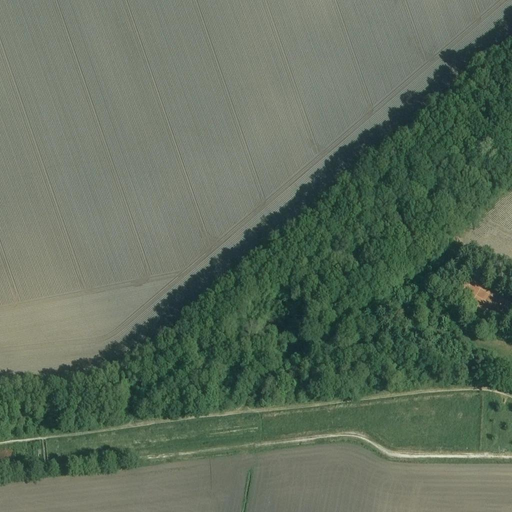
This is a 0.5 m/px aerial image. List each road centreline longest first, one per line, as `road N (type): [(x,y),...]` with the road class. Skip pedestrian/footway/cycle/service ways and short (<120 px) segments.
road 1 (track): [(511,457),(397,455),(348,435),(0,472)]
road 2 (track): [(232,412),(453,386),(511,395)]
road 3 (track): [(0,443),(232,412)]
